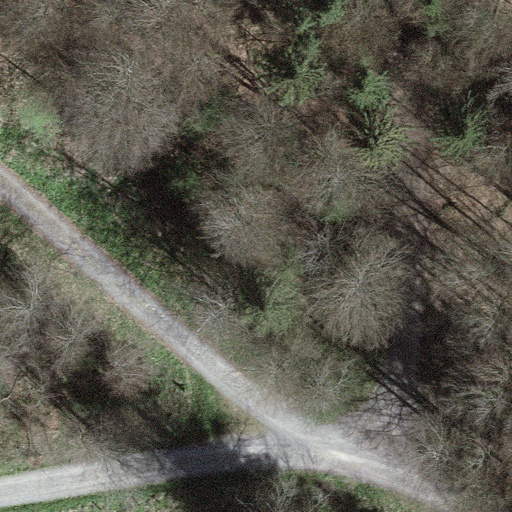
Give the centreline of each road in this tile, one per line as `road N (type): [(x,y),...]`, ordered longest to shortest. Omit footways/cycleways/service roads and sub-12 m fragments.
road 1 (track): [(387,0),(431,156),(328,410)]
road 2 (track): [(328,410),(67,268),(0,211)]
road 3 (track): [(328,410),(0,511)]
road 4 (track): [(440,511),(328,410)]
